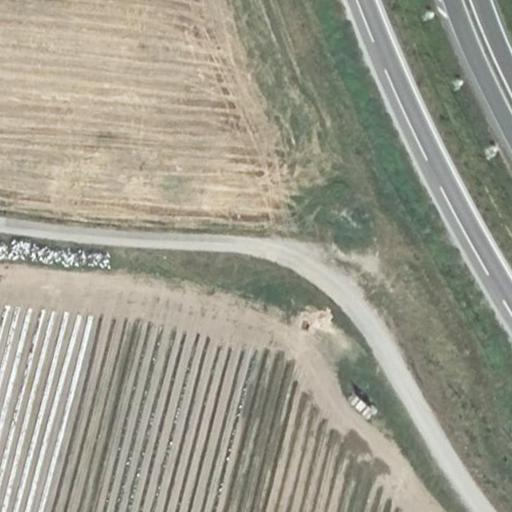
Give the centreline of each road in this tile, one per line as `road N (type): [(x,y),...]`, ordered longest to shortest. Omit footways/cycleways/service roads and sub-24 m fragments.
road 1 (track): [(484,511),(372,326),(302,259),(263,247),(0,224)]
road 2 (motorway): [(369,0),(454,188),(511,286)]
road 3 (motorway): [(452,0),(511,134)]
